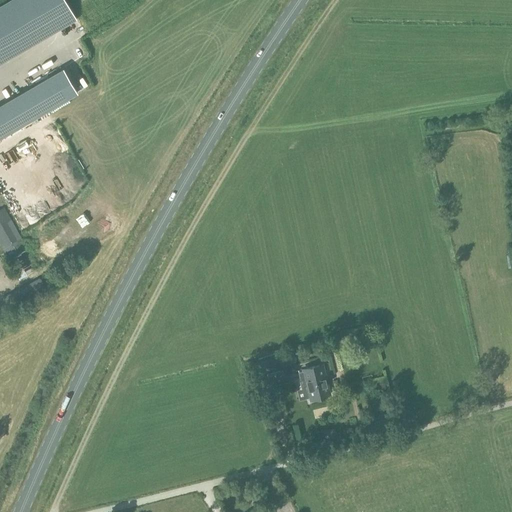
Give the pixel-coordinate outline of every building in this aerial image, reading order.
[(0,63),(77,18),(66,0),(6,0),(0,4),(0,63)] [(0,137),(79,92),(64,68),(0,104),(0,137)] [(40,186),(48,207),(58,203),(49,182),(40,186)] [(12,202),(0,208),(0,243),(8,259),(8,258),(19,278),(26,275),(94,236),(86,221),(30,252),(27,247),(30,246),(26,241),(32,237),(12,202)] [(40,278),(0,298),(6,309),(45,288),(40,278)] [(310,399),(329,394),(327,385),(324,386),(319,365),(303,369),(303,370),(298,372),(299,375),(300,374),(301,376),(299,377),(302,387),(307,386),(307,388),(306,388),(308,396),(309,396),(310,399)] [(284,366),(264,371),(267,386),(288,381),(284,366)]
